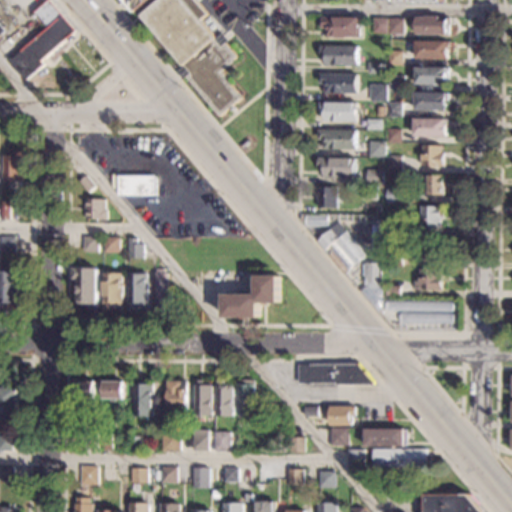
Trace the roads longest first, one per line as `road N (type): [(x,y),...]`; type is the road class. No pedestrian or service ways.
road 1 (primary): [(136,59),(511,507)]
road 2 (residential): [(511,352),(0,344)]
road 3 (residential): [(476,464),(488,0)]
road 4 (residential): [(50,511),(49,116)]
road 5 (residential): [(273,222),(284,192),(286,0)]
road 6 (residential): [(185,114),(0,115)]
